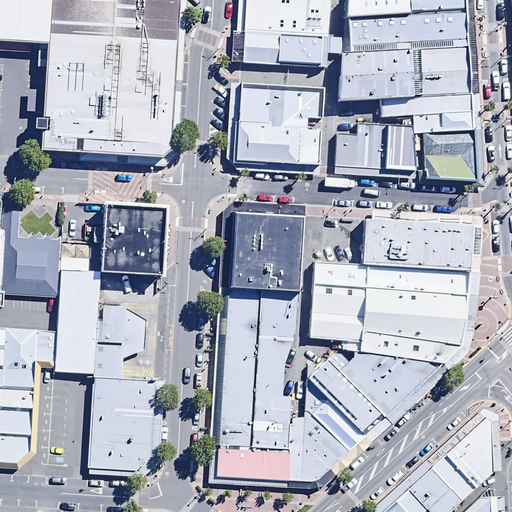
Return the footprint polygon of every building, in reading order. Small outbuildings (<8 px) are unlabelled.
[(49,32),(50,0),(0,0),(0,46),(47,50),(49,32)] [(50,0),(49,32),(179,39),(181,0),(50,0)] [(325,45),(330,0),(241,0),(238,37),(325,45)] [(340,0),(337,49),(410,45),(464,40),(462,0),(340,0)] [(179,39),(49,32),(47,50),(40,154),(162,161),(171,150),(179,39)] [(325,45),(238,37),(234,83),(323,87),(325,45)] [(410,45),(414,96),(466,90),(464,40),(410,45)] [(414,96),(410,45),(337,49),(334,103),(379,100),(414,96)] [(323,87),(234,83),(228,166),(318,170),(323,87)] [(421,130),(472,129),(466,90),(414,96),(379,100),(381,129),(421,130)] [(423,181),(421,130),(381,129),(334,129),(332,176),(378,179),(423,181)] [(421,130),(423,181),(475,182),(472,129),(421,130)] [(23,200),(0,198),(0,310),(9,311),(10,295),(59,298),(61,258),(62,240),(21,238),(23,200)] [(102,269),(162,273),(166,208),(106,204),(102,260),(102,269)] [(225,296),(298,301),(303,213),(229,209),(225,296)] [(359,267),(477,275),(478,258),(481,222),(361,215),(359,267)] [(102,260),(61,258),(59,298),(57,334),(55,372),(95,375),(98,299),(102,269),(102,260)] [(477,275),(359,267),(315,266),(310,345),(348,349),(452,368),(472,349),(477,275)] [(218,446),(291,450),(294,396),(298,301),(225,296),(218,446)] [(123,376),(124,359),(127,300),(98,299),(95,375),(123,376)] [(147,319),(127,300),(124,359),(146,351),(147,319)] [(0,369),(36,372),(55,372),(57,334),(0,330),(0,369)] [(452,368),(348,349),(332,365),(392,426),(452,368)] [(392,426),(332,365),(294,396),(357,460),(392,426)] [(36,372),(0,369),(0,468),(17,469),(33,451),(36,372)] [(123,376),(95,375),(89,474),(135,476),(155,459),(159,377),(123,376)] [(357,460),(294,396),(291,450),(288,496),(318,496),(357,460)] [(481,492),(496,479),(494,419),(446,454),(481,492)] [(291,450),(218,446),(215,491),(288,496),(291,450)] [(456,511),(481,492),(446,454),(408,486),(431,511),(456,511)] [(431,511),(408,486),(381,511),(431,511)] [(500,511),(501,501),(487,494),(466,511),(500,511)]
